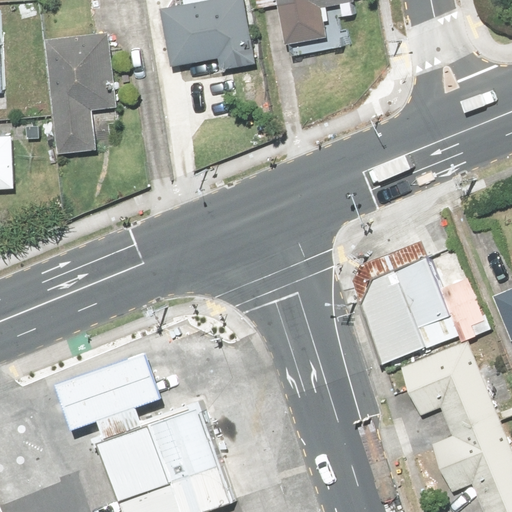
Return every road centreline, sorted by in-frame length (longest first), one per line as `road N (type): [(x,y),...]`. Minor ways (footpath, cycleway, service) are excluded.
road 1 (secondary): [(257,215),(366,511)]
road 2 (secondary): [(0,323),(257,215)]
road 3 (secondary): [(257,215),(454,130)]
road 4 (residential): [(454,130),(430,0)]
